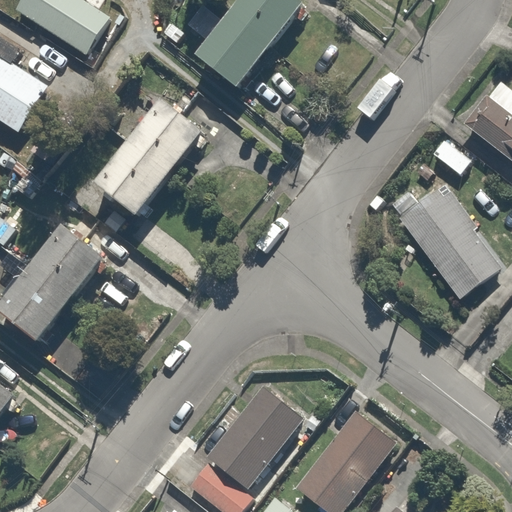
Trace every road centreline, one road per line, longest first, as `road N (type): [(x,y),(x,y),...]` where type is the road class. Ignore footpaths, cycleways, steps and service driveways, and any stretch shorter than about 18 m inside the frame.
road 1 (residential): [(278,261),(477,0)]
road 2 (residential): [(278,261),(76,511)]
road 3 (residential): [(511,444),(278,261)]
